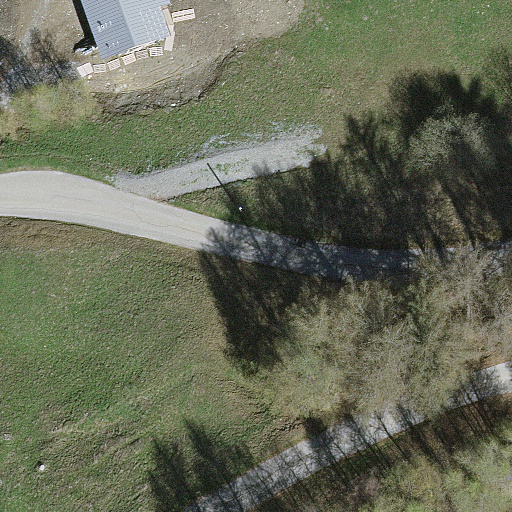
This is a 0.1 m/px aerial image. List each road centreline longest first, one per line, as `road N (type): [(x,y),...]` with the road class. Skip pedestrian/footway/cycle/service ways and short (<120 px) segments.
road 1 (unclassified): [(0,195),(60,196),(328,260),(432,261),(511,251)]
road 2 (unclassified): [(511,378),(305,458),(219,511)]
